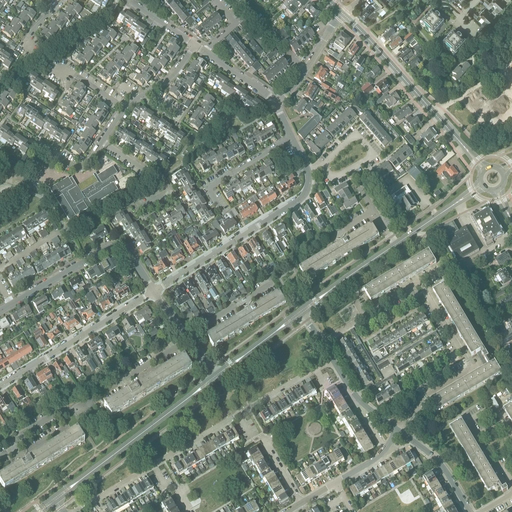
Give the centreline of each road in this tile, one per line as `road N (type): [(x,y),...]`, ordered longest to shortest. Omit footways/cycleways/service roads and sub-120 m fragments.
road 1 (residential): [(76,511),(316,368)]
road 2 (tertiary): [(54,500),(215,378)]
road 3 (residential): [(155,290),(297,202),(308,170)]
road 4 (residential): [(155,290),(0,385)]
road 5 (unclassified): [(155,290),(123,246),(11,303)]
road 6 (tertiary): [(433,112),(343,14)]
